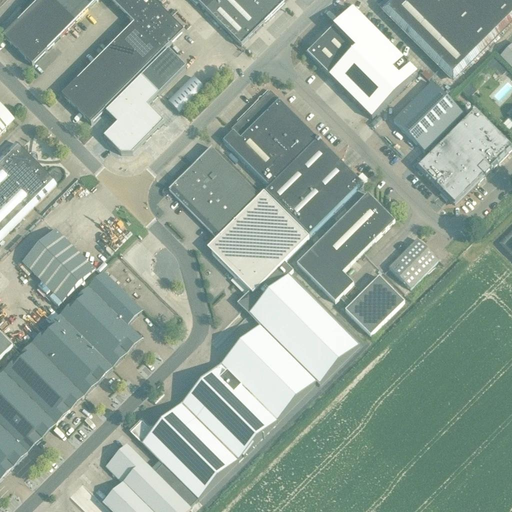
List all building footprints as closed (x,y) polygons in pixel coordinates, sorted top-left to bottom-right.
[(61,39),(75,25),(50,0),(42,0),(32,11),(61,39)] [(50,0),(75,25),(90,10),(79,0),(50,0)] [(79,0),(90,10),(99,0),(79,0)] [(129,0),(108,0),(119,11),(129,0)] [(134,26),(155,5),(150,0),(129,0),(119,11),(134,26)] [(218,0),(193,0),(206,13),(218,0)] [(242,49),(285,6),(285,5),(279,0),(218,0),(206,13),(242,49)] [(511,0),(397,0),(385,13),(453,81),(511,22),(511,0)] [(149,40),(170,19),(155,5),(134,26),(149,40)] [(47,54),(61,39),(32,11),(18,25),(33,40),(47,54)] [(329,78),(330,79),(372,122),(418,76),(353,11),(333,30),(355,53),(329,78)] [(184,34),(184,33),(170,19),(149,40),(163,55),(184,34)] [(18,54),(33,40),(18,25),(4,39),(18,54)] [(163,55),(149,40),(134,26),(120,40),(149,69),(163,55)] [(314,50),(307,56),(314,63),(322,71),(326,74),(329,78),(355,53),(333,30),(314,50)] [(32,68),(47,54),(33,40),(18,54),(32,68)] [(134,84),(149,69),(120,40),(105,55),(134,84)] [(511,47),(500,59),(511,70),(511,47)] [(168,53),(142,80),(159,97),(186,70),(168,53)] [(120,98),(134,84),(105,55),(91,69),(120,98)] [(106,112),(120,98),(91,69),(77,84),(91,98),(106,112)] [(193,79),(168,104),(179,115),(204,90),(193,79)] [(117,126),(104,140),(121,157),(133,157),(165,125),(148,109),(159,97),(142,80),(106,115),(117,126)] [(77,112),(91,98),(77,84),(62,98),(77,112)] [(463,117),(432,86),(394,123),(425,155),(463,117)] [(468,87),(463,92),(470,100),(478,92),(473,87),(471,89),(468,87)] [(266,194),(310,238),(362,186),(320,144),(322,143),(318,140),(317,141),(279,103),(279,102),(270,93),(231,132),(235,136),(225,145),(270,190),(266,194)] [(91,127),(106,112),(91,98),(77,112),(91,127)] [(0,138),(6,132),(4,130),(5,128),(6,129),(13,121),(0,107),(0,138)] [(466,120),(416,170),(455,209),(468,196),(478,186),(511,152),(504,145),(475,116),(473,113),(466,120)] [(0,243),(57,187),(46,177),(16,146),(0,162),(0,243)] [(212,151),(169,193),(217,241),(208,251),(250,293),(250,294),(257,302),(289,270),(288,268),(285,265),(309,240),(267,198),(263,202),(260,199),(215,154),(212,151)] [(395,224),(368,197),(297,267),(335,305),(340,301),(349,310),(345,313),(371,339),(405,305),(379,280),(352,306),(343,297),(354,287),(343,276),(395,224)] [(436,201),(431,206),(435,209),(439,205),(436,201)] [(96,273),(78,255),(56,233),(23,265),(63,305),(96,273)] [(410,292),(439,263),(417,242),(389,271),(410,292)] [(511,511),(511,286),(479,253),(274,457),(329,511),(511,511)] [(142,424),(131,435),(142,447),(163,468),(199,503),(316,385),(319,388),(359,348),(289,278),(293,274),(289,270),(257,302),(250,294),(238,306),(242,311),(249,318),(260,329),(207,381),(192,397),(154,435),(154,430),(148,430),(142,424)] [(103,276),(61,319),(113,371),(141,343),(127,329),(142,314),(103,276)] [(113,371),(61,319),(52,327),(32,347),(85,399),(113,371)] [(0,361),(13,348),(0,335),(0,361)] [(32,347),(4,375),(56,427),(85,399),(32,347)] [(4,375),(0,379),(0,427),(28,456),(56,427),(4,375)] [(0,483),(28,456),(0,427),(0,483)] [(189,511),(199,503),(163,468),(155,476),(128,449),(107,470),(113,475),(112,476),(112,478),(114,479),(116,479),(124,487),(104,507),(109,511),(189,511)]
